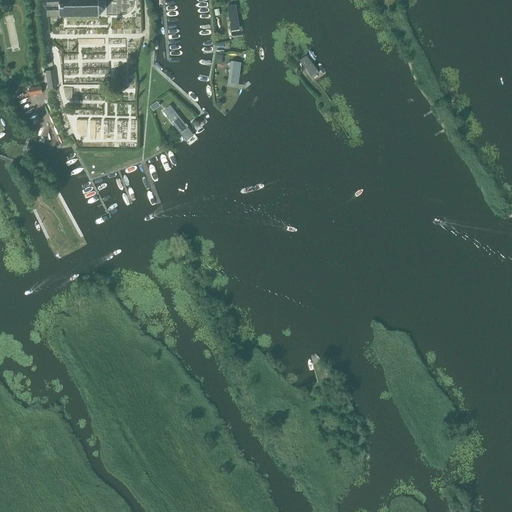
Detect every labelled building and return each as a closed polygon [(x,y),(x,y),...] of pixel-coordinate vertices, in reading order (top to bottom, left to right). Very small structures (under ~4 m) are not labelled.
[(47,0),(48,17),(59,16),(59,17),(99,16),(105,10),(105,0),(104,0),(47,0)] [(239,5),(227,6),(231,31),(242,31),(239,5)] [(299,59),(316,80),(324,74),(307,53),(299,59)] [(227,86),(236,88),(239,66),(230,65),(229,67),(228,66),(228,70),(229,71),(227,86)] [(48,90),(49,89),(57,89),(55,71),(46,72),(48,90)] [(41,86),(29,88),(30,95),(42,94),(41,86)] [(161,111),(189,146),(198,139),(193,132),(194,131),(177,110),(176,110),(171,103),(161,111)] [(445,131),(439,120),(433,110),(423,115),(435,135),(436,136),(445,131)]
